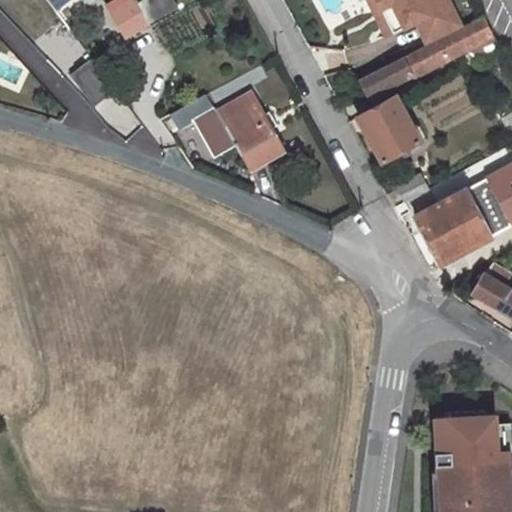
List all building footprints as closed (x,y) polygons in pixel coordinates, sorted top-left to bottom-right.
[(46,0),(54,9),(66,0),(46,0)] [(125,35),(149,23),(136,2),(134,0),(128,0),(110,10),(125,35)] [(170,0),(141,0),(136,2),(149,23),(176,9),(170,0)] [(367,0),(387,36),(405,27),(392,2),(381,8),(376,0),(367,0)] [(416,21),(428,43),(462,26),(448,0),(376,0),(381,8),(392,2),(405,27),(416,21)] [(428,43),(364,76),(373,95),(496,32),(486,13),(462,26),(428,43)] [(399,93),(358,115),(382,159),(423,138),(416,124),(427,119),(419,103),(407,109),(399,93)] [(256,100),(219,121),(249,179),(287,159),(276,137),(281,134),(276,123),(269,127),(256,100)] [(196,106),(176,117),(185,133),(204,122),(196,106)] [(511,165),(415,216),(440,262),(511,223),(511,165)] [(420,172),(395,184),(405,201),(429,189),(420,172)] [(511,283),(489,270),(473,297),(511,320),(511,283)] [(507,460),(436,463),(436,470),(437,511),(508,511),(507,468),(507,460)]
